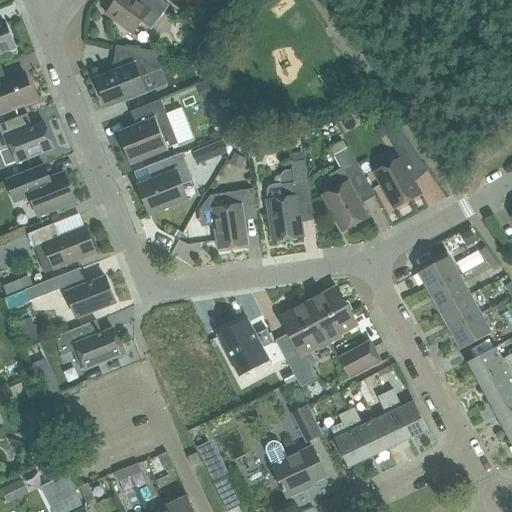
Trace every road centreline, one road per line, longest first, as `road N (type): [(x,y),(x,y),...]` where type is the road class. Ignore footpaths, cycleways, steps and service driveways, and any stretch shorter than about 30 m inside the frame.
road 1 (residential): [(367,264),(169,291),(145,282),(48,31)]
road 2 (residential): [(468,451),(367,264)]
road 3 (residential): [(511,186),(367,264)]
road 4 (residential): [(342,511),(468,451)]
